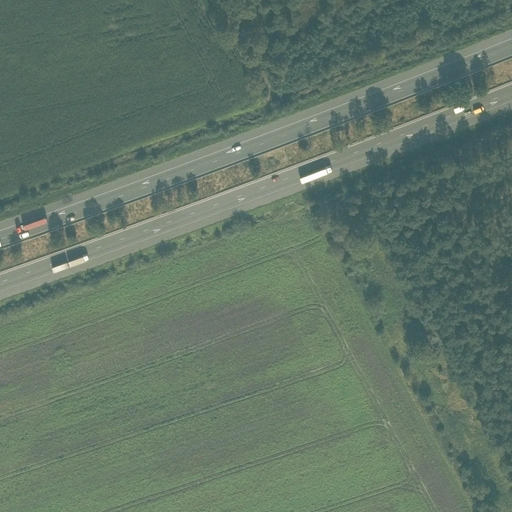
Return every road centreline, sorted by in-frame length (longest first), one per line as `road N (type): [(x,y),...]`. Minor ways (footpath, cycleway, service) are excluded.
road 1 (motorway): [(511,44),(0,237)]
road 2 (motorway): [(0,282),(511,91)]
